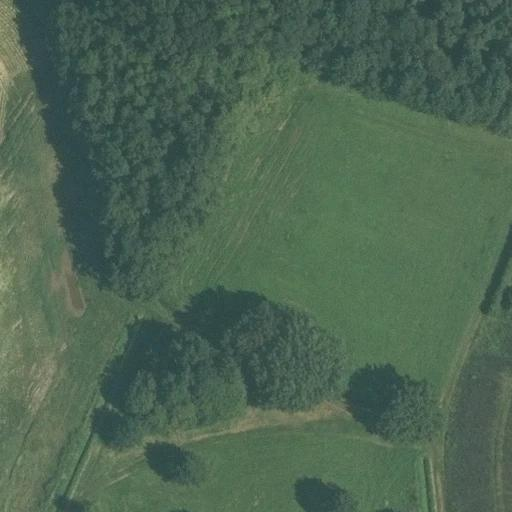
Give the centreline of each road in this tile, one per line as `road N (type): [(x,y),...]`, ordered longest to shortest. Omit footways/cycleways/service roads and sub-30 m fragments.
road 1 (track): [(40,0),(61,27),(163,333)]
road 2 (track): [(163,333),(439,449)]
road 3 (track): [(439,449),(511,251)]
road 4 (track): [(163,333),(85,511)]
